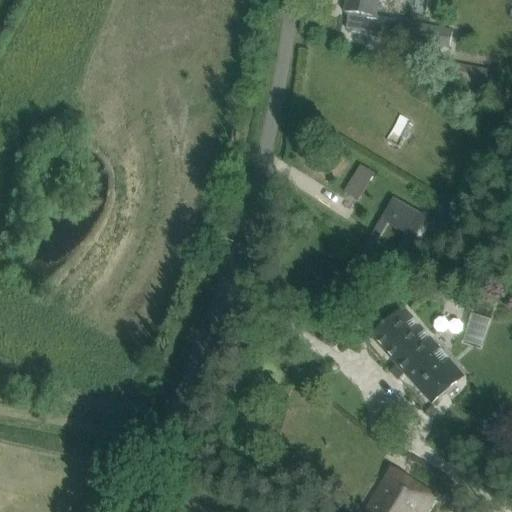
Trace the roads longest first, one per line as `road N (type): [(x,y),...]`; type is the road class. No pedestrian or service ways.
road 1 (unclassified): [(128,511),(150,442),(245,227),(293,0)]
road 2 (track): [(150,442),(0,411)]
